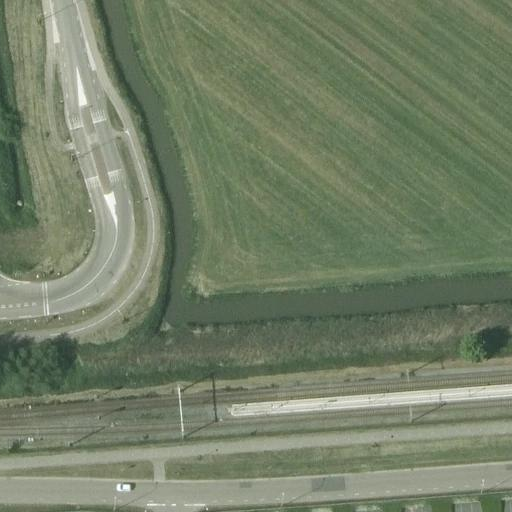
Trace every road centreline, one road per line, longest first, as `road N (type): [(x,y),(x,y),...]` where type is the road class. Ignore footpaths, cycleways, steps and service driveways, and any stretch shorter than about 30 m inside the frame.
road 1 (unclassified): [(0,492),(207,495),(511,476)]
road 2 (tertiary): [(116,234),(122,201),(74,58)]
road 3 (tertiary): [(74,58),(70,96),(80,144),(116,234)]
road 4 (tertiary): [(0,308),(44,304),(90,285),(107,266),(116,234)]
